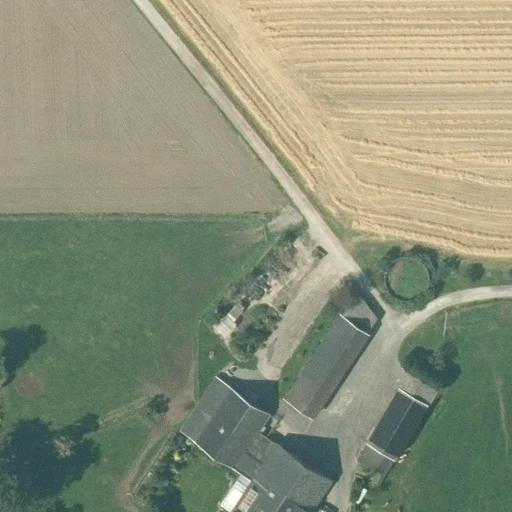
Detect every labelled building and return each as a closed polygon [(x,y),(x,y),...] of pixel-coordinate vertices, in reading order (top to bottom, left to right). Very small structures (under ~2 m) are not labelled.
[(427,286),(428,277),(426,269),(421,262),(414,257),(406,255),(397,257),(390,262),(386,270),(384,278),(386,287),(391,294),(398,298),(406,300),(415,298),(422,293),(427,286)] [(341,314),(316,350),(343,368),(367,332),(341,314)] [(316,350),(284,399),(311,417),(343,368),(316,350)] [(438,386),(409,369),(399,387),(427,404),(438,386)] [(216,378),(184,425),(183,428),(181,431),(192,439),(228,386),(216,378)] [(268,414),(228,386),(192,439),(242,473),(252,480),(276,444),(257,431),(268,414)] [(427,404),(399,387),(366,442),(389,456),(394,458),(427,404)] [(389,456),(366,442),(357,458),(379,472),(389,456)] [(231,511),(230,511),(306,511),(328,480),(276,444),(252,480),(231,511)] [(242,473),(221,503),(231,511),(252,480),(242,473)]
